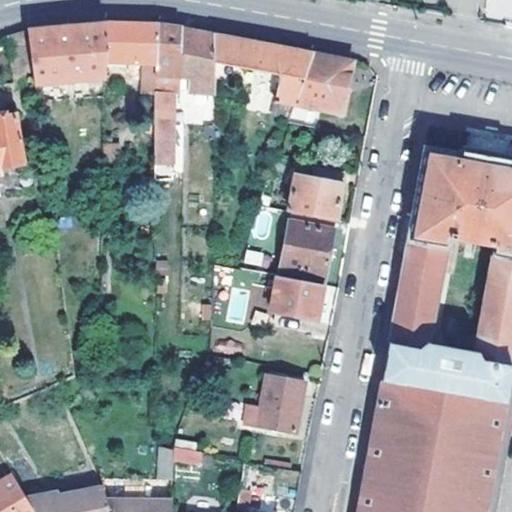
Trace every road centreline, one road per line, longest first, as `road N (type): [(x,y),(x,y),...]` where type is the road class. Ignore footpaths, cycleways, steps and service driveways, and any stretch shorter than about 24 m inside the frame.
road 1 (residential): [(416,40),(326,511)]
road 2 (secondary): [(181,0),(416,40)]
